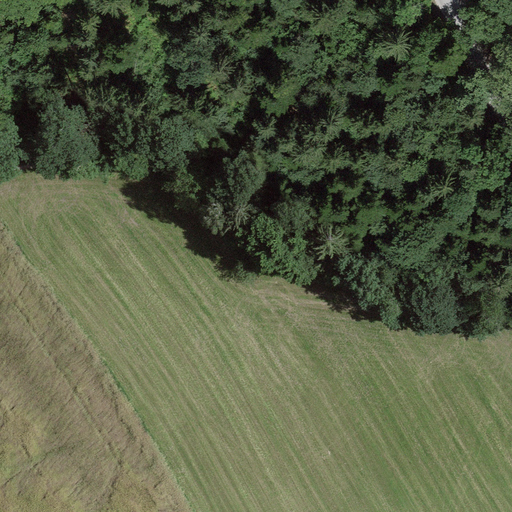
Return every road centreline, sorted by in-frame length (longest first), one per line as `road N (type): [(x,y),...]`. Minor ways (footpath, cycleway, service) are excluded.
road 1 (track): [(0,174),(65,166),(223,171),(426,163),(483,135),(496,102)]
road 2 (unclassified): [(445,0),(511,128)]
